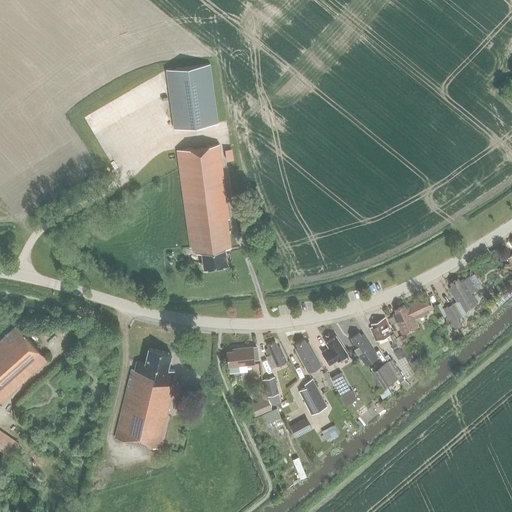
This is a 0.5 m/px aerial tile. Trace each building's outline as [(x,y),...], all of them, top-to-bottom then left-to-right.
[(174,130),(218,124),(210,64),(166,70),(174,130)] [(225,249),(231,248),(227,219),(229,219),(219,144),(177,150),(191,248),(192,248),(196,253),(202,253),(204,269),(227,265),(225,249)] [(456,301),(464,314),(467,315),(470,314),(471,311),(470,308),(477,304),(470,292),(477,289),(470,276),(461,281),(459,279),(450,284),(452,287),(449,288),(456,301)] [(434,309),(432,306),(429,299),(420,303),(419,301),(408,306),(408,307),(405,308),(404,305),(395,309),(396,313),(393,314),(403,335),(418,328),(414,319),(434,309)] [(456,301),(453,302),(458,312),(461,317),(464,315),(464,314),(456,301)] [(444,313),(439,302),(432,306),(434,309),(437,317),(444,313)] [(461,317),(458,312),(453,302),(443,308),(450,322),(461,317)] [(391,325),(397,322),(393,316),(388,318),(391,325)] [(376,341),(392,334),(385,318),(371,324),(372,327),(370,328),(376,341)] [(0,402),(48,360),(17,325),(0,340),(0,402)] [(366,365),(377,357),(363,334),(360,336),(358,333),(351,338),(353,341),(351,342),(366,365)] [(337,361),(347,354),(335,336),(325,342),(328,348),(321,352),(329,365),(336,360),(337,361)] [(308,373),(321,366),(308,342),(306,343),(304,340),(296,344),(298,347),(295,349),(308,373)] [(271,369),(286,362),(279,346),(277,347),(275,341),(267,344),(268,348),(265,350),(268,356),(266,357),(271,369)] [(77,354),(83,359),(93,348),(87,343),(77,354)] [(234,349),(234,351),(226,352),(228,368),(255,365),(254,347),(234,349)] [(171,385),(174,370),(167,369),(171,353),(166,352),(154,349),(149,348),(145,363),(136,361),(134,370),(131,369),(115,438),(159,448),(174,386),(171,385)] [(398,379),(394,373),(387,362),(371,372),(381,389),(378,391),(382,398),(390,392),(386,386),(398,379)] [(342,371),(332,377),(342,394),(352,388),(342,371)] [(274,377),(263,379),(267,396),(278,393),(274,377)] [(306,389),(297,392),(310,416),(326,407),(311,380),(304,384),(305,388),(306,389)] [(180,386),(175,407),(184,409),(189,388),(180,386)] [(250,404),(254,416),(272,409),(267,397),(250,404)] [(276,408),(261,415),(265,424),(275,420),(280,418),(276,408)] [(312,429),(306,417),(290,426),(296,438),(312,429)] [(337,435),(332,425),(321,431),(327,441),(337,435)] [(0,448),(11,455),(20,440),(0,427),(0,448)]
